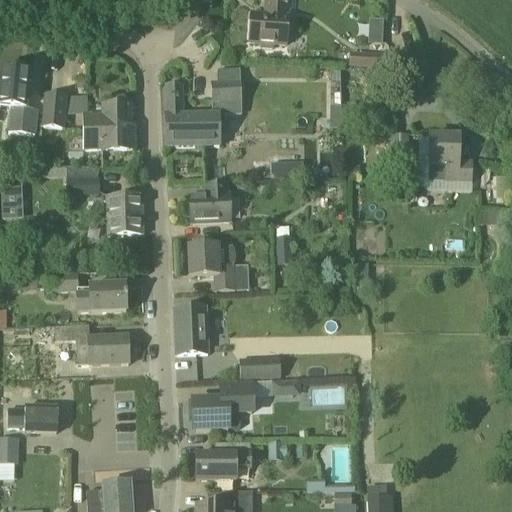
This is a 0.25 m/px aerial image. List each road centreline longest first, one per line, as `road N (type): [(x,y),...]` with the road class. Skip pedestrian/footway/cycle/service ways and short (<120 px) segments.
road 1 (residential): [(149,42),(165,511)]
road 2 (residential): [(149,42),(0,15)]
road 3 (residential): [(511,84),(458,31),(405,0)]
